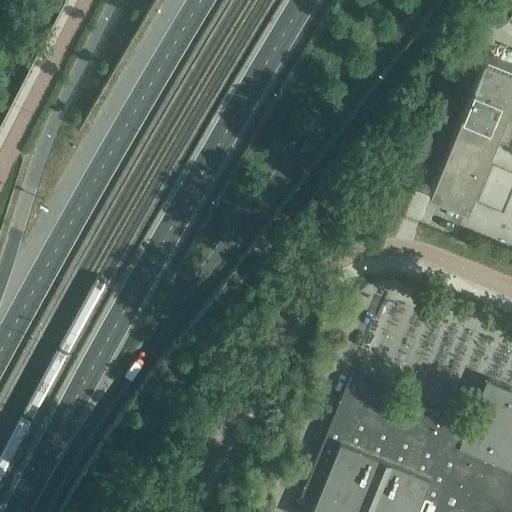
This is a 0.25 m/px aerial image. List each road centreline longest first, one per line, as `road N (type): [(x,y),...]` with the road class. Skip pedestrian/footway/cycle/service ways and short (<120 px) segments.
road 1 (primary): [(34,511),(423,0)]
road 2 (primary): [(19,511),(122,313),(306,0)]
road 3 (primary): [(200,0),(0,353)]
road 4 (primary): [(119,0),(72,90),(0,297)]
